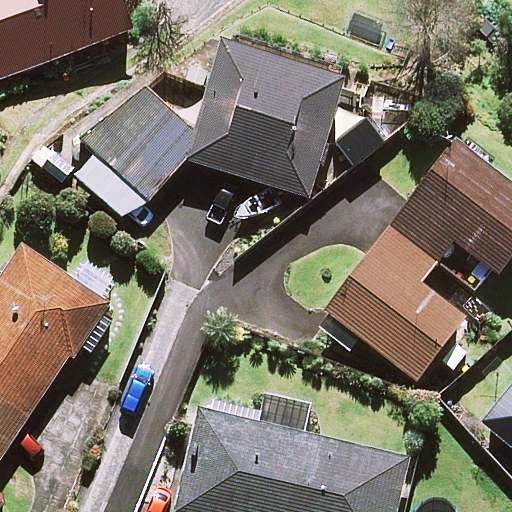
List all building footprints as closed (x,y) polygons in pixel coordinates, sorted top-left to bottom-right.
[(0,0),(0,86),(140,36),(126,0),(0,0)] [(229,49),(216,88),(171,76),(82,143),(95,160),(74,176),(126,220),(156,208),(192,166),(313,203),(349,86),(229,49)] [(511,190),(457,149),(318,334),(352,360),(364,343),(421,386),(468,324),(423,290),(440,268),(480,298),(494,278),(501,284),(511,269),(511,190)] [(0,511),(2,511),(9,503),(0,497),(0,471),(83,344),(94,351),(120,313),(105,303),(116,285),(90,268),(78,286),(27,252),(0,293),(0,511)] [(511,398),(487,426),(511,449),(511,398)] [(313,412),(269,401),(262,431),(203,417),(180,511),(400,511),(412,464),(307,439),(313,412)]
